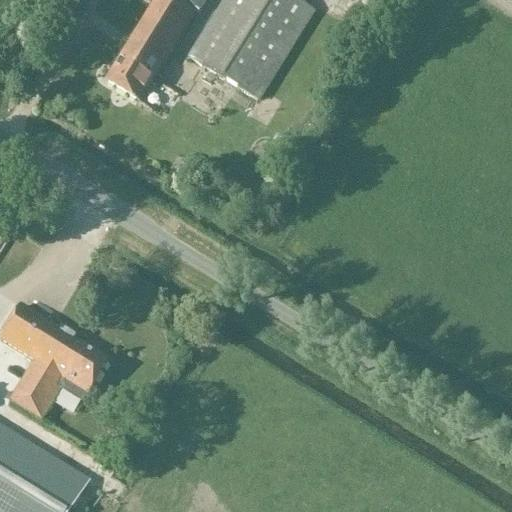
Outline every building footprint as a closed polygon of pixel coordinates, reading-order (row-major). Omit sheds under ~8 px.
[(194,20),(182,12),(184,9),(199,18),(209,0),(170,0),(172,1),(170,5),(162,0),(159,0),(106,87),(140,108),(194,20)] [(259,105),(314,15),(290,0),(225,0),(187,61),(259,105)] [(55,22),(61,13),(56,9),(50,18),(55,22)] [(87,398),(108,364),(20,309),(0,341),(0,343),(34,364),(10,403),(40,422),(64,383),(87,398)] [(0,431),(0,511),(72,511),(89,486),(0,431)]
